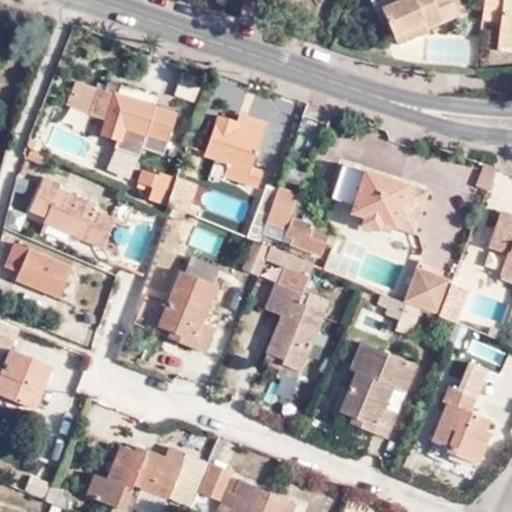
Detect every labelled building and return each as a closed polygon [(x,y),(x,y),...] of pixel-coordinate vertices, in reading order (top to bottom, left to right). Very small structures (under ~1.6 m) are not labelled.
[(407,0),(399,3),(384,10),(396,38),(427,25),(430,32),(461,20),(460,17),(469,14),(466,9),(472,6),(469,0),(407,0)] [(511,0),(487,0),(485,24),(502,26),(501,41),(511,42),(511,0)] [(430,33),(430,32),(427,25),(396,38),(399,46),(430,33)] [(511,42),(501,41),(499,50),(511,52),(511,42)] [(179,116),(115,95),(102,138),(142,151),(148,137),(169,143),(179,116)] [(237,130),(239,125),(222,118),(220,118),(219,118),(218,119),(205,157),(216,161),(211,178),(225,183),(227,179),(258,190),(264,173),(251,168),(261,141),(237,130)] [(240,122),(239,125),(237,130),(261,141),(265,132),(240,122)] [(181,150),(175,149),(172,157),(178,159),(181,150)] [(410,190),(346,168),(333,203),(354,210),(353,214),(367,219),(364,227),(381,233),(384,225),(397,230),(410,190)] [(159,177),(145,172),(139,188),(166,199),(173,180),(160,174),(159,177)] [(60,185),(43,179),(29,212),(45,219),(43,224),(101,248),(114,219),(93,210),(95,205),(58,190),(60,185)] [(259,244),(277,190),(267,187),(247,239),(259,244)] [(170,194),(165,205),(169,206),(176,209),(186,214),(191,203),(170,194)] [(502,215),(511,218),(511,204),(505,203),(502,215)] [(169,206),(167,215),(166,219),(171,221),(176,209),(169,206)] [(138,208),(120,255),(146,265),(164,218),(138,208)] [(511,218),(502,215),(490,252),(507,258),(502,273),(511,276),(511,218)] [(282,242),(291,219),(285,216),(275,239),(282,242)] [(309,238),(313,228),(291,219),(282,242),(320,258),(325,245),(309,238)] [(329,235),(313,228),(309,238),(325,245),(329,235)] [(74,270),(15,244),(5,269),(20,276),(17,282),(60,301),(74,270)] [(271,249),(266,261),(308,279),(313,266),(271,249)] [(186,272),(215,284),(220,270),(192,258),(186,272)] [(215,284),(186,272),(180,269),(158,325),(171,331),(183,335),(181,342),(207,352),(217,329),(204,323),(207,316),(218,285),(215,284)] [(440,319),(451,288),(453,284),(421,270),(407,305),(420,310),(440,319)] [(500,282),(511,286),(511,276),(502,273),(500,282)] [(300,305),(304,294),(276,283),(266,307),(283,315),(268,355),(284,361),(282,365),(300,374),(323,314),(306,307),(300,305)] [(440,319),(456,325),(467,295),(451,288),(440,319)] [(310,297),(304,294),(300,305),(306,307),(310,297)] [(410,336),(420,310),(407,305),(380,294),(375,305),(386,309),(384,314),(398,321),(395,330),(410,336)] [(220,322),(207,316),(204,323),(217,329),(220,322)] [(19,329),(0,321),(0,350),(9,354),(11,350),(19,329)] [(183,335),(171,331),(169,337),(181,342),(183,335)] [(361,426),(359,432),(386,443),(397,418),(383,412),(392,390),(405,395),(415,368),(361,346),(349,371),(356,374),(339,418),(349,422),(361,426)] [(11,350),(9,354),(0,375),(0,393),(36,407),(52,368),(11,350)] [(284,361),(268,355),(266,361),(281,368),(282,365),(284,361)] [(479,444),(484,434),(488,422),(469,414),(474,400),(447,390),(442,404),(446,405),(432,445),(446,450),(444,455),(476,468),(485,446),(479,444)] [(347,428),(359,432),(361,426),(349,422),(347,428)] [(489,436),(484,434),(479,444),(485,446),(489,436)] [(139,446),(136,453),(143,455),(146,449),(139,446)] [(143,455),(136,453),(121,447),(107,481),(94,475),(86,497),(113,507),(123,511),(132,486),(167,500),(186,454),(170,448),(166,457),(146,449),(143,455)] [(230,471),(209,463),(197,493),(217,501),(227,478),(230,471)] [(190,507),(202,473),(182,466),(170,499),(190,507)] [(217,501),(223,504),(233,481),(227,478),(217,501)] [(291,511),(294,505),(233,481),(223,504),(219,511),(291,511)] [(49,489),(43,503),(54,507),(58,498),(67,502),(69,497),(49,489)]
